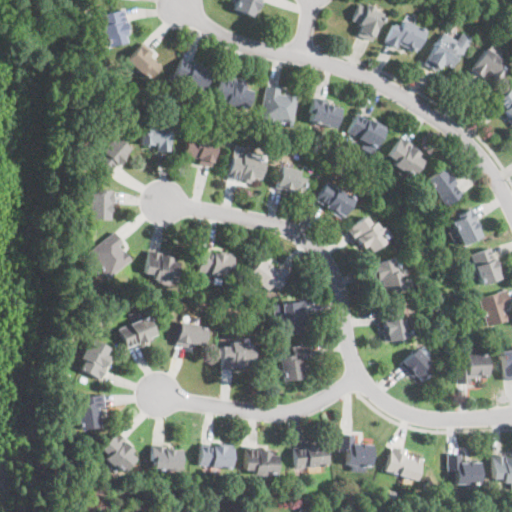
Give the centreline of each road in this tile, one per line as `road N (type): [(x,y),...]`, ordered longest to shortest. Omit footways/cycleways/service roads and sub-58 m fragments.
road 1 (residential): [(511,414),(430,418),(381,398),(356,378),(330,269),(299,233),(161,201)]
road 2 (residential): [(511,209),(475,152),(422,108),(342,67),(229,39),(178,3)]
road 3 (residential): [(356,378),(291,412),(157,393)]
